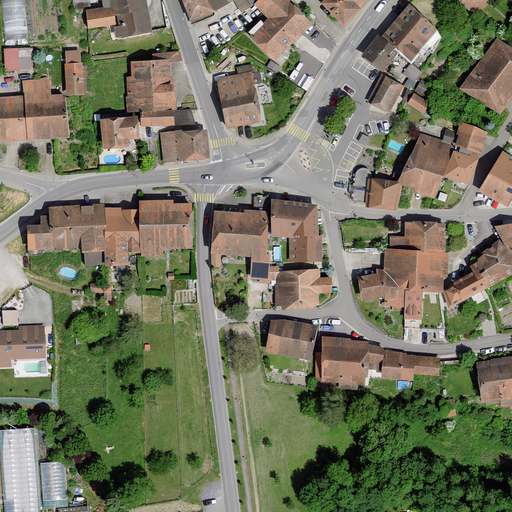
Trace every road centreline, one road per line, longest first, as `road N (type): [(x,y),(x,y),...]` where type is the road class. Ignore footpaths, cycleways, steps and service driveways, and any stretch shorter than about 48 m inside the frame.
road 1 (tertiary): [(232,511),(209,320)]
road 2 (secondary): [(278,153),(384,0)]
road 3 (residential): [(345,307),(391,343),(444,350),(511,338)]
road 4 (tertiary): [(224,171),(172,0)]
road 5 (secondary): [(202,173),(98,180),(50,198)]
road 6 (tertiary): [(209,320),(202,173)]
road 7 (residential): [(209,320),(345,307)]
road 8 (residential): [(330,203),(455,215)]
